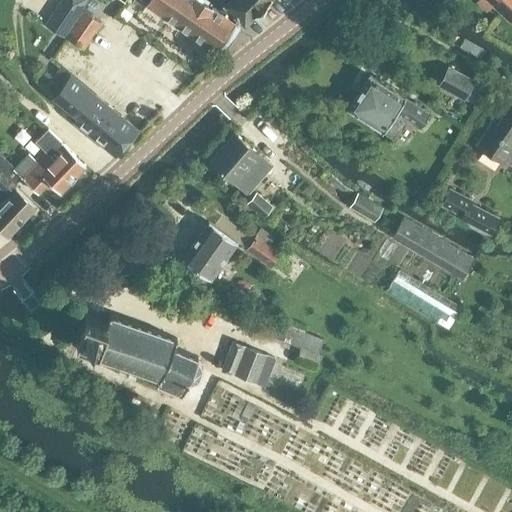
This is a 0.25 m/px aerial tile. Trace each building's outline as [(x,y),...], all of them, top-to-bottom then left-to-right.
[(64,37),(83,7),(71,0),(61,0),(46,24),(64,37)] [(142,0),(147,3),(145,5),(216,53),(236,25),(199,0),(142,0)] [(222,0),(224,2),(224,3),(244,23),(267,0),(222,0)] [(511,0),(478,0),(478,1),(487,10),(493,3),(511,20),(511,19),(511,0)] [(83,47),(100,22),(84,12),(67,37),(83,47)] [(450,65),(439,85),(464,99),(475,105),(486,86),(475,79),(450,65)] [(67,74),(50,95),(77,117),(74,121),(114,155),(136,129),(67,74)] [(420,127),(429,113),(369,75),(348,109),(393,138),(402,124),(396,120),(400,114),(420,127)] [(503,162),(511,148),(511,104),(510,104),(493,131),(488,128),(477,145),(503,162)] [(85,165),(47,129),(35,141),(45,151),(36,160),(29,154),(14,169),(38,193),(49,182),(59,192),(85,165)] [(246,194),(272,166),(234,132),(209,160),(246,194)] [(0,168),(8,159),(0,151),(0,168)] [(0,187),(7,193),(14,185),(0,171),(0,187)] [(491,234),(500,217),(473,203),(474,199),(449,186),(440,204),(462,215),(460,218),(491,234)] [(34,207),(15,190),(2,204),(0,201),(0,227),(8,235),(34,207)] [(263,217),(272,206),(256,191),(246,202),(263,217)] [(374,221),(383,207),(358,192),(349,206),(374,221)] [(462,279),(475,257),(405,216),(392,237),(462,279)] [(211,279),(237,242),(208,222),(182,259),(211,279)] [(270,265),(279,252),(256,235),(246,249),(270,265)] [(177,339),(110,314),(107,323),(85,315),(76,338),(97,346),(93,355),(159,381),(156,388),(182,398),(188,383),(198,379),(203,367),(198,357),(173,348),(177,339)] [(272,319),(266,334),(284,341),(289,326),(272,319)] [(306,332),(300,347),(318,354),(324,339),(306,332)] [(263,383),(275,352),(230,335),(219,365),(263,383)]
